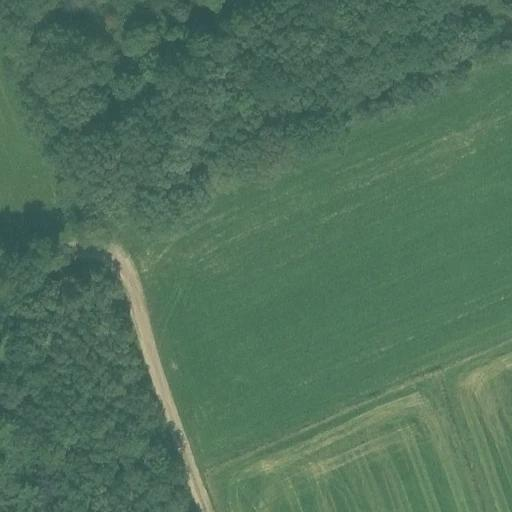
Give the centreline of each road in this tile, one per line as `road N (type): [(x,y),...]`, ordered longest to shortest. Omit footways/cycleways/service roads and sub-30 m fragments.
road 1 (track): [(0,288),(75,254),(116,259),(132,283),(207,511)]
road 2 (track): [(95,252),(6,0)]
